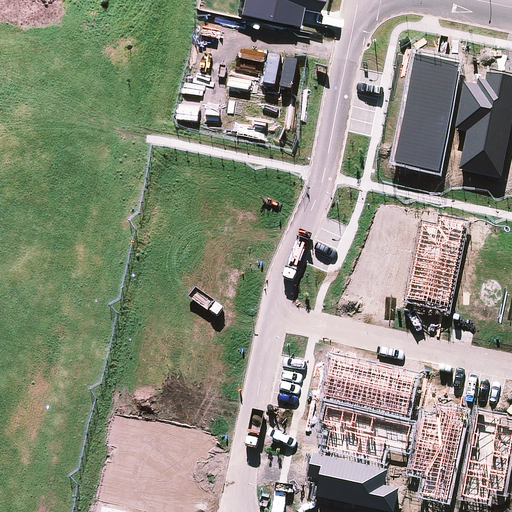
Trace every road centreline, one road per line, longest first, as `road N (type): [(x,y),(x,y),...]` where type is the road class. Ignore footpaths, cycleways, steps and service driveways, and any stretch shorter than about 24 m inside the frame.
road 1 (residential): [(357,0),(324,173),(275,305)]
road 2 (residential): [(275,305),(511,351)]
road 3 (residential): [(275,305),(233,511)]
